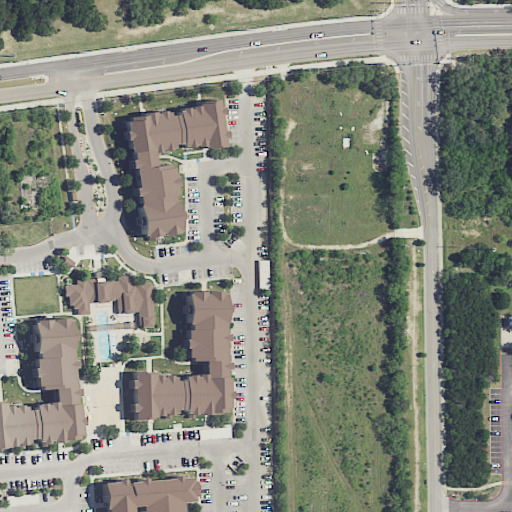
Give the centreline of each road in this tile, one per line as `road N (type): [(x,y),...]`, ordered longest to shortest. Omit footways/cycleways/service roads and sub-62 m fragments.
road 1 (secondary): [(511,20),(349,27),(0,73)]
road 2 (secondary): [(0,94),(374,46),(511,42)]
road 3 (tertiary): [(417,22),(438,511)]
